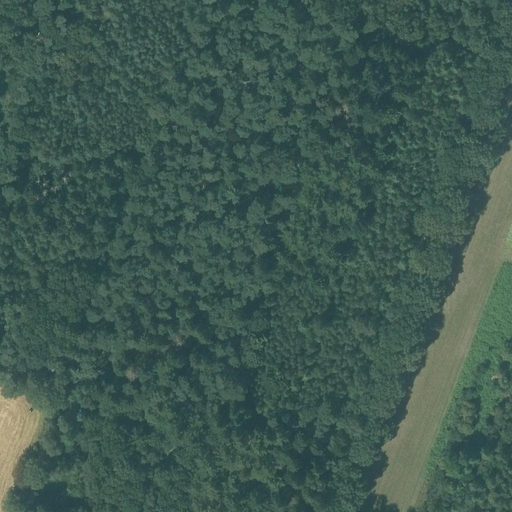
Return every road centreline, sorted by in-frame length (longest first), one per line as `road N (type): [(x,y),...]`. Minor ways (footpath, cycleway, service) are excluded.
road 1 (track): [(500,0),(316,511)]
road 2 (unknown): [(345,0),(173,511)]
road 3 (track): [(357,0),(484,44)]
